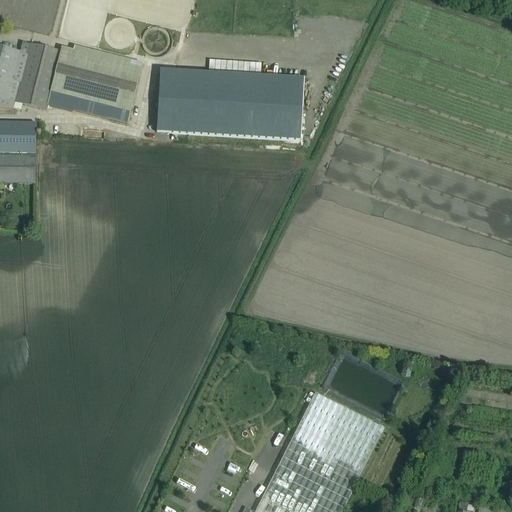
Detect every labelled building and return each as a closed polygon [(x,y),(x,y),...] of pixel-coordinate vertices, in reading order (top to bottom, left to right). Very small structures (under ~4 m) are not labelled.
[(20,84),(15,103),(46,111),(51,93),(107,107),(130,113),(141,70),(141,68),(132,66),(130,66),(130,64),(131,61),(123,59),(96,53),(75,47),(74,51),(62,48),(61,52),(30,44),(20,84)] [(0,109),(0,110),(13,110),(15,103),(20,84),(12,82),(20,53),(0,47),(0,109)] [(153,73),(150,112),(292,120),(295,82),(153,73)] [(36,124),(0,123),(0,184),(35,185),(36,124)] [(341,511),(384,429),(315,394),(255,511),(341,511)]
